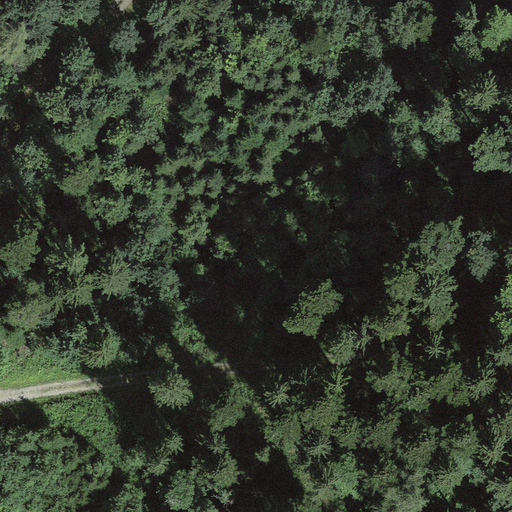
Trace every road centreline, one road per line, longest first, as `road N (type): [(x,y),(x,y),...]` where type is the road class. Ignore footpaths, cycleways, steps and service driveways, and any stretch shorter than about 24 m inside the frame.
road 1 (track): [(0,392),(135,372),(396,354),(511,362)]
road 2 (track): [(119,0),(20,89),(0,148)]
